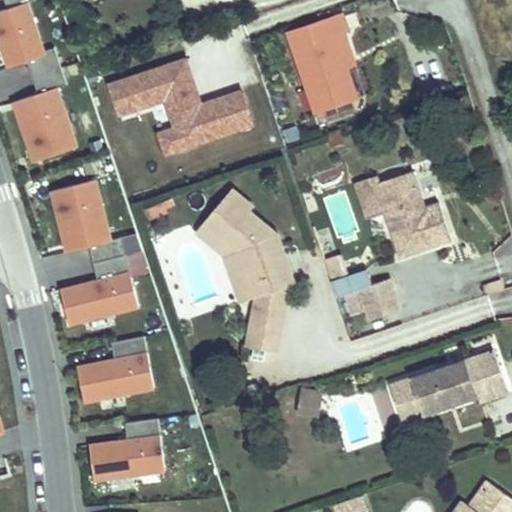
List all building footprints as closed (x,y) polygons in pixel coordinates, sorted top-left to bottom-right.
[(5,0),(8,9),(27,2),(33,0),(5,0)] [(44,51),(27,2),(8,9),(0,11),(0,39),(9,67),(28,61),(33,77),(62,67),(55,48),(44,51)] [(343,15),(289,33),(316,112),(357,98),(347,67),(336,35),(348,31),(343,15)] [(344,32),(336,35),(347,67),(355,64),(344,32)] [(239,66),(229,68),(226,48),(212,51),(219,92),(260,85),(256,61),(238,64),(239,66)] [(202,104),(187,58),(110,83),(120,115),(166,100),(175,128),(182,149),(258,124),(246,90),(202,104)] [(77,147),(58,88),(68,85),(62,67),(33,77),(39,94),(14,102),(35,162),(77,147)] [(182,149),(175,128),(159,133),(166,154),(182,149)] [(422,196),(413,167),(377,179),(388,210),(401,252),(453,235),(441,200),(418,207),(416,198),(422,196)] [(358,181),(370,216),(388,210),(377,179),(376,175),(358,181)] [(111,240),(96,180),(53,191),(60,218),(68,216),(77,250),(90,246),(94,263),(126,255),(122,237),(111,240)] [(236,190),(208,222),(241,250),(256,295),(259,294),(284,285),(277,267),(286,257),(278,234),(250,210),(254,205),(236,190)] [(162,203),(149,209),(152,217),(165,212),(162,203)] [(77,250),(68,216),(60,218),(68,252),(77,250)] [(208,222),(200,232),(226,255),(242,299),(256,295),(241,250),(208,222)] [(139,306),(126,255),(94,263),(99,281),(62,290),(70,324),(139,306)] [(339,255),(325,259),(332,281),(346,276),(339,255)] [(346,276),(332,281),(337,296),(359,289),(370,285),(365,270),(346,276)] [(370,285),(359,289),(361,297),(365,307),(369,320),(401,310),(391,278),(370,285)] [(488,295),(506,289),(503,280),(485,286),(488,295)] [(284,285),(259,294),(253,322),(283,328),(292,282),(284,285)] [(361,297),(350,301),(353,311),(365,307),(361,297)] [(283,328),(253,322),(250,344),(279,349),(283,328)] [(155,388),(145,336),(112,342),(116,360),(78,367),(85,401),(155,388)] [(494,349),(412,377),(424,415),(449,406),(448,402),(454,400),(455,404),(479,396),(481,402),(509,393),(494,349)] [(412,377),(391,384),(404,422),(424,415),(412,377)] [(322,393),(303,390),(300,412),(319,415),(322,393)] [(166,470),(159,418),(126,423),(128,440),(90,445),(95,480),(166,470)] [(511,511),(511,498),(489,481),(471,506),(464,501),(455,511),(511,511)] [(333,505),(334,511),(362,511),(367,510),(362,495),(333,505)]
